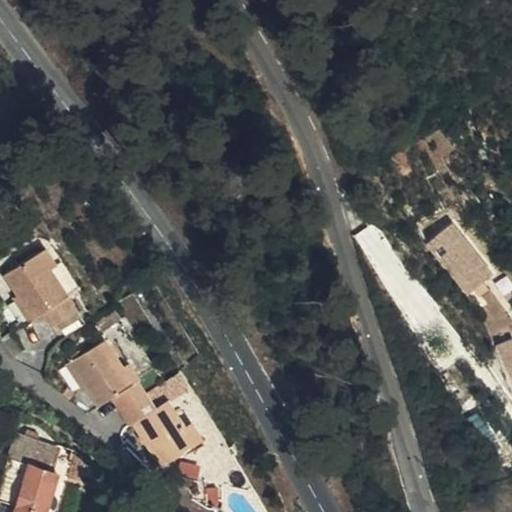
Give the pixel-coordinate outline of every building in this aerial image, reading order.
[(494,271),(457,225),(431,245),(468,291),(494,271)] [(37,250),(52,271),(58,267),(45,246),(37,250)] [(69,298),(52,271),(37,250),(2,275),(18,299),(35,323),(69,298)] [(30,326),(35,323),(18,299),(14,303),(30,326)] [(141,386),(106,334),(71,358),(105,410),(141,386)] [(511,344),(502,348),(511,373),(511,344)] [(197,437),(167,394),(132,418),(161,463),(197,437)] [(15,458),(3,493),(22,500),(17,511),(45,511),(59,473),(15,458)] [(17,511),(22,500),(3,493),(0,504),(0,511),(17,511)]
